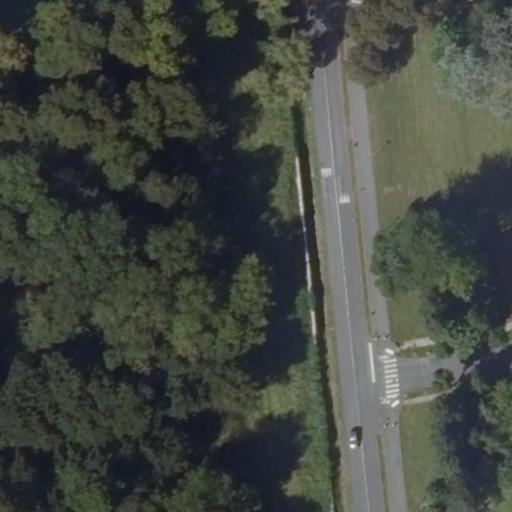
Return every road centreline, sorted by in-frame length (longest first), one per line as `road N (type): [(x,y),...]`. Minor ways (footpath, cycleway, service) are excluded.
road 1 (secondary): [(355,383),(313,0)]
road 2 (tertiary): [(355,383),(511,357)]
road 3 (secondary): [(369,511),(355,383)]
